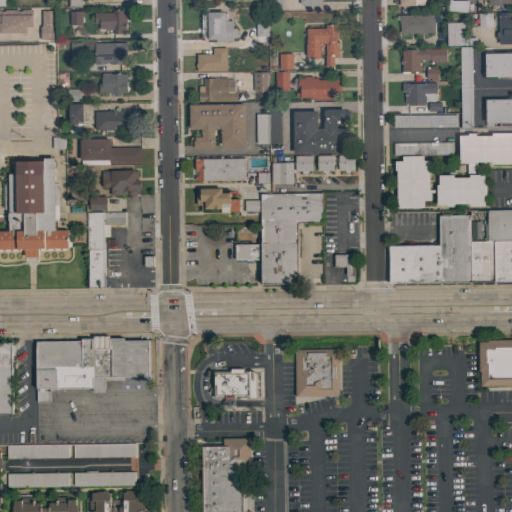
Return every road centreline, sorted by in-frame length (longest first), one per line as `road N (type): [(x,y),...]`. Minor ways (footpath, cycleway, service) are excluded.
road 1 (residential): [(172,314),(166,0)]
road 2 (residential): [(374,311),(369,0)]
road 3 (secondary): [(490,309),(273,314)]
road 4 (residential): [(172,314),(175,511)]
road 5 (secondary): [(0,316),(120,314)]
